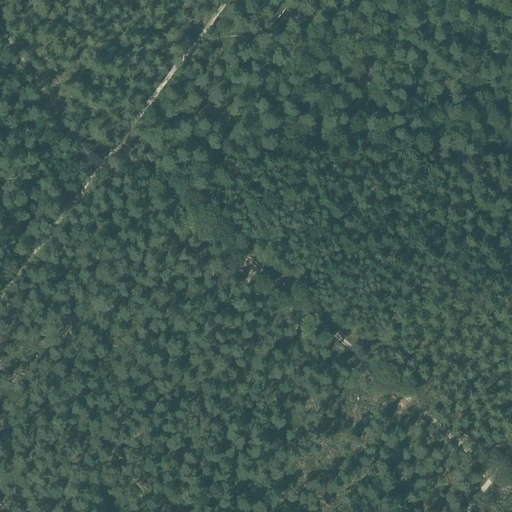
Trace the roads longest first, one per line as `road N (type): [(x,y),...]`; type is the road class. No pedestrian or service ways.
road 1 (track): [(462,511),(490,473),(111,134)]
road 2 (track): [(219,0),(0,279)]
road 3 (track): [(0,37),(83,168)]
